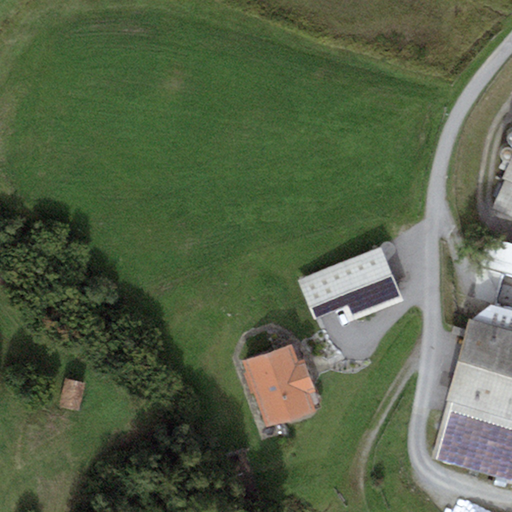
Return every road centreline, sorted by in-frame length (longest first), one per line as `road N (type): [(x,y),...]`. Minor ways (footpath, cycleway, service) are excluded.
road 1 (residential): [(511,49),(491,70),(437,180),(428,345)]
road 2 (track): [(357,498),(359,455),(428,345)]
